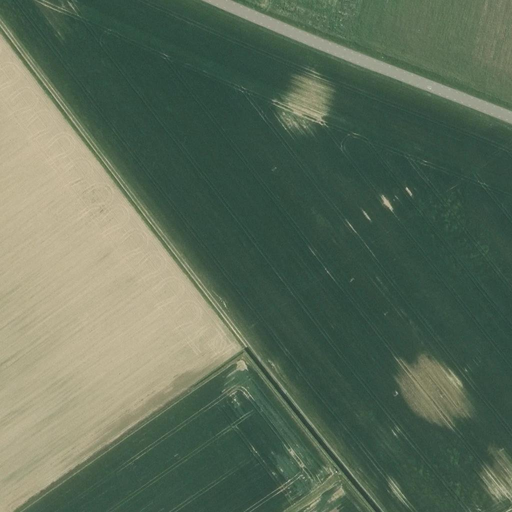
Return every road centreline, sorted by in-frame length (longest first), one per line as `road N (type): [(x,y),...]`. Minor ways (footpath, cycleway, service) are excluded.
road 1 (track): [(0,24),(377,511)]
road 2 (tertiary): [(511,119),(214,0)]
